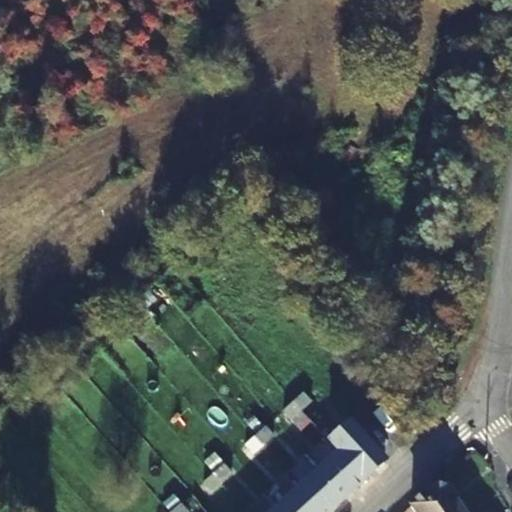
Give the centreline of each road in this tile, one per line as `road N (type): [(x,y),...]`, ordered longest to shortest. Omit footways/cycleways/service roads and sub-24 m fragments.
road 1 (residential): [(479,408),(497,360),(511,234)]
road 2 (residential): [(370,511),(479,408)]
